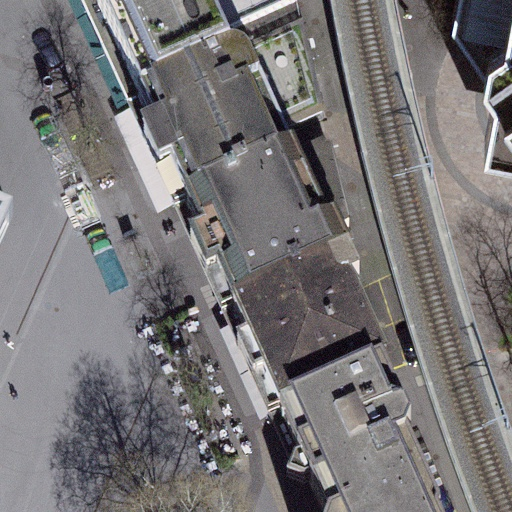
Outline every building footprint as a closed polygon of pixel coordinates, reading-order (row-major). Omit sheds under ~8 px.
[(90,0),(138,106),(304,32),(298,9),(293,0),(90,0)] [(511,0),(456,0),(448,30),(491,116),(483,174),(511,179),(511,0)] [(304,32),(138,106),(142,116),(178,197),(184,208),(292,163),(286,150),(280,139),(326,119),(304,32)] [(214,274),(232,314),(347,262),(336,237),(349,233),(331,153),(292,163),(184,208),(214,274)] [(0,253),(14,222),(0,216),(0,253)] [(347,262),(232,314),(236,323),(280,420),(383,374),(386,372),(351,294),(360,291),(347,262)] [(383,374),(280,420),(290,441),(321,511),(436,511),(407,446),(414,443),(393,396),(383,374)]
